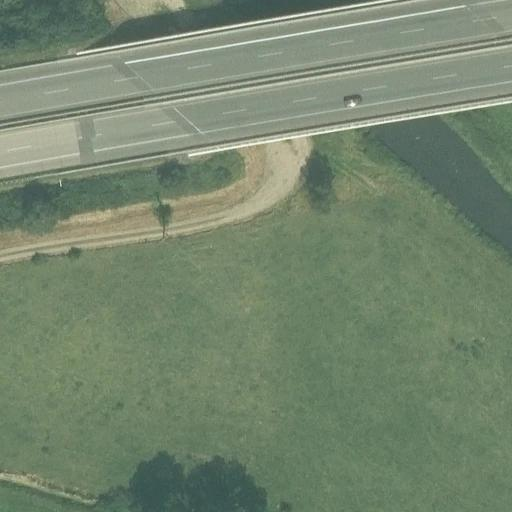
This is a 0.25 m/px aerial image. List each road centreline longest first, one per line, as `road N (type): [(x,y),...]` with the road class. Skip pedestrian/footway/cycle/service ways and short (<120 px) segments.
road 1 (motorway): [(0,151),(511,64)]
road 2 (motorway): [(511,9),(0,95)]
road 3 (track): [(0,274),(231,208),(269,178),(132,8)]
